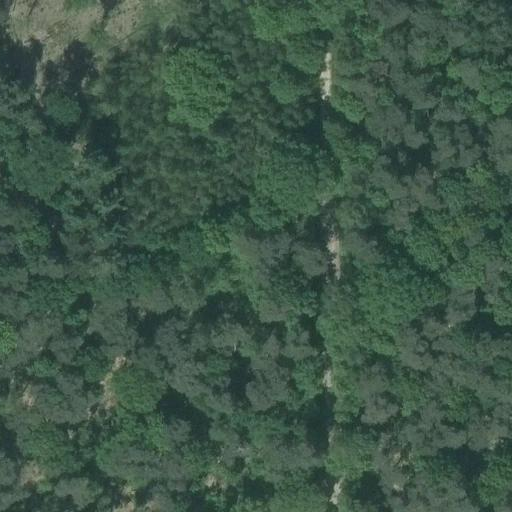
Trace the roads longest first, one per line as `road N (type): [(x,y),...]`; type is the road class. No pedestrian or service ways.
road 1 (track): [(319,303),(511,126)]
road 2 (track): [(327,501),(319,303)]
